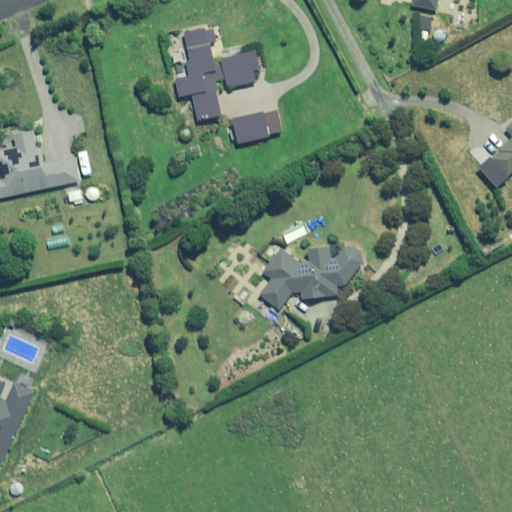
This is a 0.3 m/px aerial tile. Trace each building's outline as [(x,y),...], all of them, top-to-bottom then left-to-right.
[(417,0),(416,6),(441,11),(443,0),(417,0)] [(264,52),(219,59),(217,43),(222,42),(219,27),(189,32),(193,59),(191,59),(194,76),(179,78),(182,97),(198,95),(202,121),(226,117),(220,82),(230,81),(231,86),(261,82),(260,71),(266,70),(264,52)] [(435,34),(435,36),(435,37),(435,39),(436,40),(436,41),(437,42),(438,43),(440,44),(441,45),(442,45),(444,45),(445,45),(447,44),(448,44),(449,43),(450,42),(451,41),(451,39),(452,38),(452,36),(452,35),(451,33),(450,32),(450,31),(448,30),(447,29),(446,29),(444,28),(443,28),(441,29),(440,29),(439,30),(438,31),(437,32),(436,33),(435,34)] [(288,132),(284,114),(269,117),(268,113),(238,120),(243,144),(273,138),(273,136),(288,132)] [(183,133),(183,135),(184,136),(184,137),(185,138),(186,139),(188,140),(189,140),(190,140),(192,140),(193,140),(194,140),(195,139),(196,138),(197,137),(198,136),(198,135),(199,133),(199,132),(198,131),(198,129),(197,128),(196,127),(195,126),(194,126),(193,125),(191,125),(190,125),(189,125),(188,126),(186,126),(185,127),(184,128),(184,129),(183,131),(183,132),(183,133)] [(511,127),(511,129),(511,130),(511,143),(495,159),(511,178),(511,127)] [(43,149),(39,129),(18,133),(20,145),(0,148),(0,168),(2,177),(0,177),(0,199),(86,182),(81,157),(49,163),(46,148),(43,149)] [(90,194),(90,196),(90,197),(91,198),(92,199),(93,200),(94,201),(95,201),(97,201),(98,201),(99,201),(101,201),(102,200),(103,199),(104,198),(104,197),(105,196),(105,194),(105,193),(105,192),(104,190),(104,189),(103,188),(102,187),(100,187),(99,186),(98,186),(97,186),(95,186),(94,187),(93,187),(92,188),(91,189),(90,191),(90,192),(90,193),(90,194)] [(87,200),(86,190),(72,192),(74,202),(87,200)] [(276,279),(263,296),(283,311),(297,293),(305,299),(343,297),(343,287),(347,287),(349,289),(368,263),(368,261),(368,259),(367,257),(366,255),(365,253),(364,252),(363,251),(361,249),(359,249),(357,248),(356,247),(354,247),(352,247),(350,247),(348,248),(340,258),(335,258),(334,247),(313,248),(313,257),(308,264),(286,248),(267,273),(276,279)] [(0,471),(2,472),(39,393),(32,390),(36,380),(24,374),(18,386),(0,377),(0,471)]
